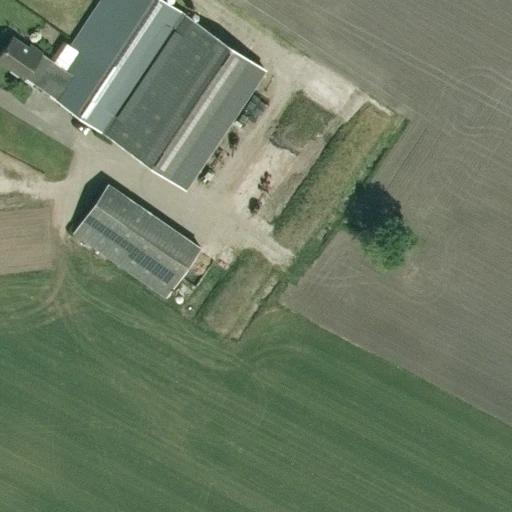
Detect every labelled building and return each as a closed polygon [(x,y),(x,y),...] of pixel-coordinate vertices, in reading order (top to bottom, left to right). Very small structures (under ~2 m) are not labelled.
[(263,64),(239,48),(166,0),(99,0),(71,44),(78,49),(65,69),(49,93),(159,167),(184,184),(263,64)] [(11,36),(0,52),(0,60),(49,93),(65,69),(29,44),(27,46),(11,36)] [(285,66),(287,61),(274,56),(270,65),(286,71),(284,78),(297,83),(301,72),(285,66)] [(267,105),(280,89),(263,76),(250,92),(267,105)] [(101,185),(68,233),(163,298),(196,250),(101,185)]
